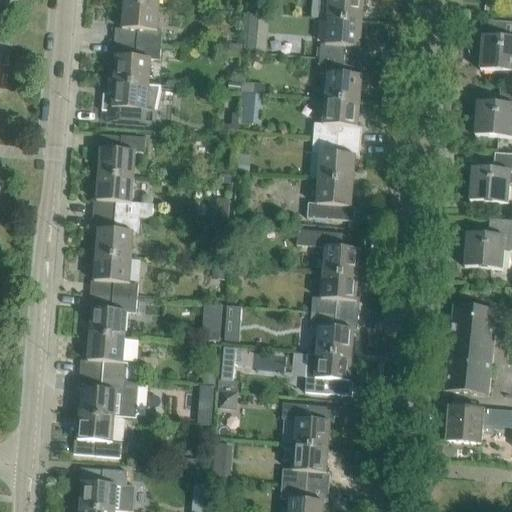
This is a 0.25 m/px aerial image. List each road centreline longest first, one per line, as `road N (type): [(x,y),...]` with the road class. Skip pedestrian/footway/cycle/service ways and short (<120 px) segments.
road 1 (residential): [(401,468),(439,0)]
road 2 (tertiary): [(26,461),(66,0)]
